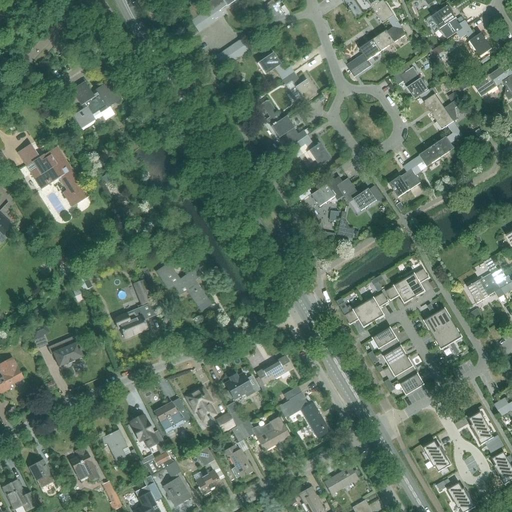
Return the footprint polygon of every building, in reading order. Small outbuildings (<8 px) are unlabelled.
[(209,0),(207,2),(210,8),(219,19),(224,15),(220,10),(226,5),(227,6),(236,0),(209,0)] [(366,0),(373,10),(384,3),(382,0),(366,0)] [(387,20),(392,27),(398,23),(393,16),(394,16),(384,3),(373,10),(382,24),(387,20)] [(455,32),(457,34),(468,27),(465,21),(459,25),(455,19),(456,18),(452,13),(450,10),(448,7),(432,18),(440,29),(444,26),(450,36),(455,32)] [(210,8),(206,11),(214,22),(219,19),(210,8)] [(206,11),(201,14),(209,26),(214,22),(206,11)] [(201,14),(196,17),(204,29),(209,26),(201,14)] [(204,29),(196,17),(191,21),(199,33),(204,29)] [(387,31),(373,40),(381,51),(406,34),(398,23),(392,27),(387,31)] [(468,27),(457,34),(460,39),(465,35),(480,58),(492,49),(481,34),(476,37),(468,27)] [(241,40),(236,44),(243,55),(248,51),(241,40)] [(359,49),(363,54),(367,60),(367,61),(381,51),(373,40),(359,49)] [(236,44),(231,47),(238,58),(243,55),(236,44)] [(231,47),(226,50),(233,61),(238,58),(231,47)] [(420,47),(413,52),(416,56),(423,51),(420,47)] [(440,47),(433,51),(437,57),(444,52),(440,47)] [(226,50),(221,54),(228,65),(233,61),(226,50)] [(273,53),(257,64),(264,75),(274,69),(280,65),(281,65),(273,53)] [(424,53),(413,60),(415,63),(426,56),(424,53)] [(228,65),(221,54),(215,57),(223,68),(228,65)] [(346,66),(347,66),(352,63),(359,74),(364,71),(360,65),(367,60),(363,54),(346,66)] [(352,63),(347,66),(354,77),(359,74),(352,63)] [(280,65),(274,69),(281,80),(281,81),(293,73),(290,68),(289,67),(284,71),(280,65)] [(505,88),(506,87),(502,82),(511,75),(511,72),(510,69),(506,72),(503,66),(474,86),(481,97),(497,87),(496,87),(502,83),(505,88)] [(420,96),(433,88),(428,91),(420,79),(417,81),(410,71),(406,74),(402,68),(391,75),(398,86),(403,82),(408,88),(407,88),(415,100),(420,96)] [(293,73),(281,81),(285,86),(289,91),(294,88),(305,104),(317,96),(306,80),(301,84),(296,77),(293,73)] [(511,75),(502,82),(506,87),(504,94),(509,101),(511,98),(511,75)] [(457,86),(460,91),(470,85),(466,80),(457,86)] [(71,91),(83,109),(72,116),(80,129),(95,120),(93,118),(94,117),(96,120),(102,116),(105,121),(114,115),(109,107),(121,100),(109,81),(91,93),(85,82),(71,91)] [(424,103),(433,116),(444,109),(435,95),(437,94),(433,88),(420,96),(424,102),(424,103)] [(254,111),(250,113),(253,116),(255,120),(259,117),(256,114),(259,112),(263,109),(269,118),(266,120),(271,127),(270,127),(278,138),(283,135),(290,147),(295,144),(307,136),(303,131),(297,135),(293,129),(294,128),(286,116),(281,120),(269,101),(267,102),(266,101),(258,107),(257,105),(252,108),(254,111)] [(453,134),(452,134),(453,134),(454,136),(460,132),(453,122),(444,109),(433,116),(442,130),(448,126),(453,134)] [(446,137),(433,146),(440,158),(454,149),(450,144),(462,136),(460,132),(454,136),(453,134),(452,134),(447,138),(446,137)] [(307,136),(295,144),(298,149),(304,145),(308,151),(307,151),(318,167),(330,159),(320,143),(314,147),(309,140),(307,136)] [(25,148),(17,154),(29,172),(40,190),(58,178),(66,190),(62,193),(71,208),(89,196),(57,147),(40,158),(31,144),(25,148)] [(420,156),(408,164),(416,175),(426,167),(440,158),(433,146),(419,156),(420,156)] [(11,166),(2,152),(0,153),(0,169),(2,172),(11,166)] [(416,175),(408,164),(403,168),(407,173),(401,177),(401,176),(389,184),(398,198),(420,183),(415,175),(416,175)] [(102,177),(106,184),(114,180),(109,173),(102,177)] [(327,185),(312,196),(320,207),(335,196),(338,201),(344,198),(344,197),(341,192),(352,184),(348,179),(343,183),(339,177),(327,185)] [(352,184),(341,192),(344,197),(349,203),(353,200),(361,212),(377,201),(369,189),(359,195),(352,184)] [(297,194),(301,201),(313,193),(309,187),(297,194)] [(396,206),(401,213),(405,210),(400,203),(396,206)] [(331,211),(330,222),(338,222),(339,212),(331,211)] [(0,234),(2,236),(12,226),(0,214),(0,234)] [(337,234),(352,237),(354,231),(339,228),(337,234)] [(50,253),(58,267),(66,262),(58,249),(50,253)] [(490,258),(484,262),(492,275),(497,283),(504,295),(508,292),(511,290),(511,280),(511,281),(508,276),(506,277),(501,269),(498,271),(490,258)] [(184,288),(187,291),(201,312),(210,305),(194,281),(201,276),(196,269),(189,274),(190,276),(182,282),(181,280),(179,281),(168,265),(157,273),(168,289),(173,286),(176,289),(177,292),(184,288)] [(142,270),(149,285),(154,283),(147,268),(142,270)] [(403,278),(415,298),(424,292),(420,284),(429,278),(423,269),(414,275),(413,273),(403,278)] [(74,277),(82,293),(93,287),(85,272),(74,277)] [(479,281),(467,288),(477,304),(489,297),(489,296),(495,293),(498,298),(504,295),(497,283),(496,283),(492,277),(491,274),(479,281)] [(404,281),(385,292),(391,301),(400,295),(405,304),(415,298),(403,278),(403,279),(404,281)] [(153,301),(144,280),(132,284),(141,306),(153,301)] [(362,303),(374,322),(384,316),(379,308),(388,302),(383,293),(364,304),(363,302),(362,303)] [(374,322),(362,303),(353,308),(354,310),(344,316),(350,325),(359,320),(364,328),(374,322)] [(144,321),(139,309),(127,314),(126,313),(113,318),(117,330),(120,329),(124,339),(147,329),(144,321)] [(443,330),(453,324),(445,309),(436,314),(435,316),(443,330)] [(476,310),(470,313),(473,318),(473,319),(479,315),(476,310)] [(443,330),(435,316),(433,316),(424,321),(433,336),(443,330)] [(29,329),(37,349),(48,344),(44,335),(49,333),(45,322),(29,329)] [(453,324),(443,330),(451,344),(453,343),(462,338),(453,324)] [(23,326),(17,328),(19,334),(25,332),(23,326)] [(390,329),(373,339),(379,349),(387,344),(393,353),(401,348),(390,329)] [(451,344),(443,330),(433,336),(441,350),(450,345),(451,344)] [(53,353),(59,367),(68,363),(68,364),(74,362),(73,361),(82,357),(77,343),(53,353)] [(407,357),(401,348),(393,353),(387,344),(379,349),(381,353),(389,367),(387,368),(388,368),(407,357)] [(258,377),(255,379),(263,392),(266,390),(264,388),(263,386),(292,368),(285,356),(276,362),(267,367),(256,373),(258,377)] [(418,376),(407,357),(388,368),(393,378),(395,377),(395,376),(404,371),(409,381),(418,376)] [(0,374),(0,375),(0,392),(1,394),(10,389),(8,386),(22,378),(11,358),(0,363),(0,374)] [(404,371),(395,376),(395,377),(398,381),(406,396),(424,385),(418,376),(409,381),(404,371)] [(229,378),(231,381),(225,384),(229,391),(227,393),(231,399),(233,398),(234,400),(244,394),(246,397),(259,390),(251,377),(246,380),(243,374),(237,377),(235,375),(229,378)] [(213,403),(203,386),(184,397),(194,414),(196,413),(203,424),(217,416),(211,404),(213,403)] [(285,394),(288,399),(301,392),(297,386),(285,394)] [(299,411),(300,410),(308,406),(303,398),(304,398),(301,392),(288,399),(291,405),(295,403),(299,411)] [(507,414),(506,414),(509,418),(511,416),(511,402),(509,405),(505,399),(500,402),(507,414)] [(226,407),(237,427),(243,424),(246,422),(243,417),(243,418),(233,402),(226,407)] [(501,417),(506,414),(507,414),(500,402),(494,405),(501,417)] [(174,408),(172,403),(154,413),(165,433),(183,423),(190,420),(181,404),(174,408)] [(313,403),(308,406),(300,410),(318,439),(330,432),(313,403)] [(223,434),(236,426),(228,413),(215,420),(223,434)] [(481,446),(493,439),(490,434),(492,433),(480,413),(468,420),(472,426),(470,427),(481,446)] [(143,439),(148,449),(158,443),(143,416),(130,423),(139,441),(143,439)] [(255,433),(254,434),(257,439),(264,452),(290,437),(278,417),(268,422),(269,423),(260,428),(259,426),(252,428),(255,433)] [(244,440),(254,434),(255,433),(252,428),(248,421),(246,422),(243,424),(237,427),(244,440)] [(244,440),(237,427),(231,430),(231,431),(238,443),(244,440)] [(102,439),(105,445),(107,445),(118,467),(121,465),(120,465),(128,461),(122,450),(128,448),(119,430),(102,439)] [(159,455),(168,450),(163,442),(155,447),(159,455)] [(439,448),(435,442),(423,449),(434,468),(436,468),(439,473),(451,466),(441,447),(439,448)] [(226,457),(229,456),(235,467),(231,470),(236,479),(240,476),(241,478),(253,472),(240,449),(237,450),(234,445),(223,451),(226,457)] [(207,447),(196,453),(201,461),(201,462),(203,466),(208,464),(214,461),(208,451),(207,447)] [(95,472),(94,469),(83,448),(75,452),(77,457),(70,461),(80,482),(87,479),(89,482),(89,481),(90,483),(93,483),(98,481),(98,479),(95,472)] [(131,452),(135,460),(139,459),(134,450),(131,452)] [(152,460),(144,464),(150,475),(164,468),(172,463),(166,451),(152,460)] [(504,486),(511,480),(511,468),(503,453),(491,460),(495,466),(493,467),(504,486)] [(49,475),(42,461),(30,468),(37,481),(41,489),(53,483),(49,475)] [(140,462),(133,465),(140,479),(147,476),(140,462)] [(172,463),(164,468),(172,481),(163,486),(175,506),(190,497),(178,477),(176,475),(180,472),(174,462),(172,463)] [(324,483),(331,495),(358,479),(356,477),(355,475),(353,472),(350,467),(324,483)] [(221,485),(213,471),(195,480),(200,488),(198,489),(202,496),(221,485)] [(141,506),(132,511),(133,511),(134,511),(159,511),(155,503),(162,499),(150,476),(142,480),(146,487),(135,492),(138,498),(137,499),(141,506)] [(37,506),(33,497),(30,493),(25,496),(17,481),(3,488),(3,490),(6,496),(6,495),(14,510),(22,506),(26,511),(37,506)] [(102,485),(107,496),(111,504),(109,504),(112,511),(121,507),(115,493),(109,482),(102,485)] [(443,482),(436,486),(439,491),(442,489),(443,490),(445,489),(447,488),(447,487),(444,482),(443,482)] [(463,490),(459,484),(447,490),(458,510),(460,509),(461,511),(467,511),(475,507),(465,489),(463,490)] [(324,511),(311,488),(299,495),(308,511),(324,511)] [(65,493),(59,496),(63,504),(70,501),(65,493)] [(42,500),(37,502),(40,508),(45,506),(42,500)] [(364,500),(351,508),(353,511),(356,511),(367,505),(364,501),(364,500)]
